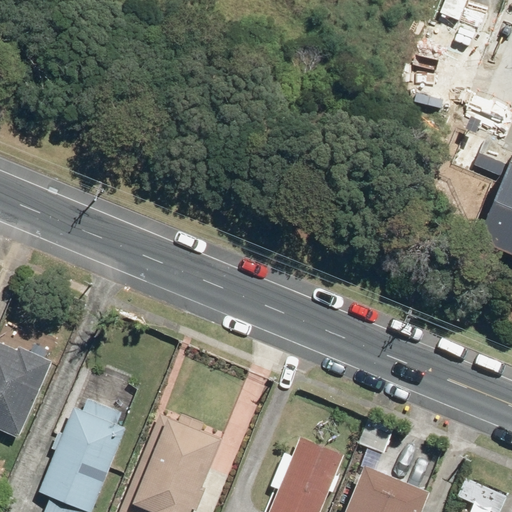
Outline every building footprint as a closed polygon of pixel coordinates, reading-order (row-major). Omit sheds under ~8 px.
[(511,164),(480,239),(511,252),(511,164)] [(24,344),(0,334),(0,427),(2,423),(24,432),(25,429),(28,430),(61,355),(26,340),(24,344)] [(90,404),(80,401),(45,486),(57,491),(47,511),(92,511),(95,506),(99,508),(134,423),(124,418),(128,408),(94,394),(90,404)] [(122,511),(197,511),(203,500),(207,501),(215,481),(211,479),(232,430),(208,420),(210,417),(188,408),(187,412),(179,409),(177,414),(166,410),(122,511)] [(284,485),(272,511),(325,511),(351,450),(331,437),(306,431),(298,451),(290,448),(276,481),(284,485)] [(427,511),(440,483),(375,456),(351,511),(427,511)] [(511,493),(511,492),(470,474),(462,493),(504,511),(511,493)]
